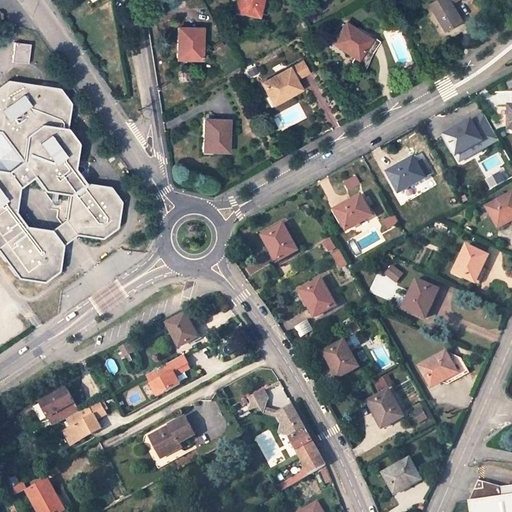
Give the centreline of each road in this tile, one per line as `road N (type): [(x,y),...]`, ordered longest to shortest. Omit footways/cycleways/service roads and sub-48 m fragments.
road 1 (residential): [(137,160),(28,0)]
road 2 (unclassified): [(273,341),(362,511)]
road 3 (unknown): [(280,353),(115,443)]
road 4 (residential): [(133,0),(154,129),(137,160)]
road 5 (unclassified): [(318,161),(450,86)]
road 6 (unclassified): [(318,161),(238,201),(202,207)]
